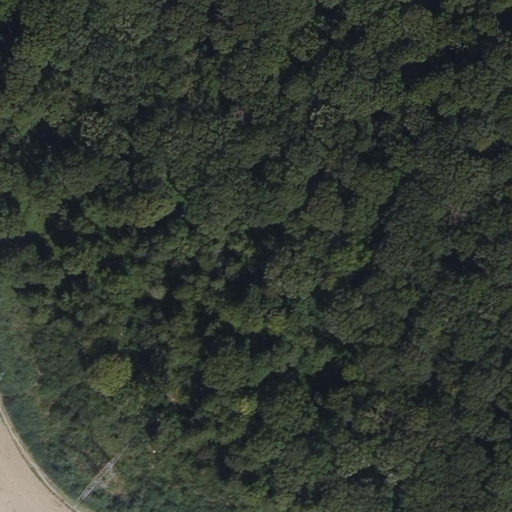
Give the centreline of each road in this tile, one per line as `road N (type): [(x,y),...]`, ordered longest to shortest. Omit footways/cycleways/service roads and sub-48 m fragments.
road 1 (track): [(468,155),(314,0)]
road 2 (track): [(84,511),(29,458),(0,402)]
